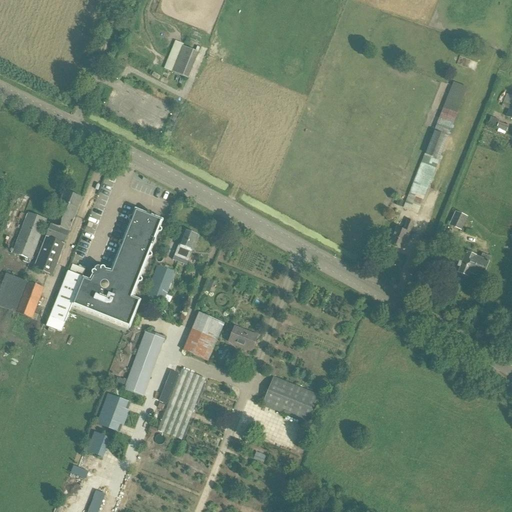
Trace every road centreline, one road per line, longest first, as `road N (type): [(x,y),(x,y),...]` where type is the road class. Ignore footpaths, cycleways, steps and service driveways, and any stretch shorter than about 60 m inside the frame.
road 1 (tertiary): [(511,372),(261,227),(0,91)]
road 2 (track): [(73,128),(121,0)]
